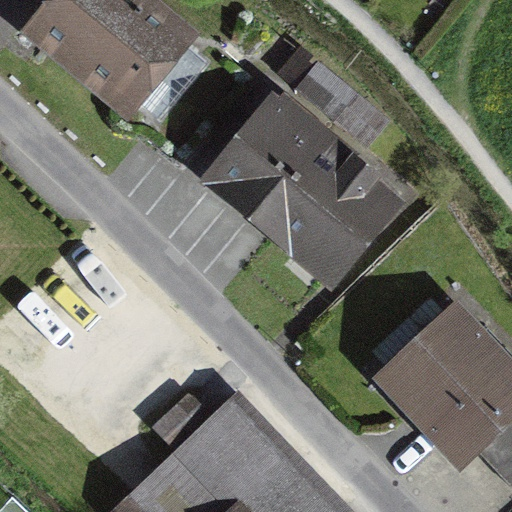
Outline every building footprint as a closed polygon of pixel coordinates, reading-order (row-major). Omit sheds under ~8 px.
[(52,0),(33,23),(126,100),(129,96),(148,112),(195,54),(176,39),(177,38),(131,0),(52,0)] [(282,100),(218,177),(331,271),(383,207),(365,192),(377,178),(282,100)] [(388,382),(458,457),(471,445),(511,488),(511,375),(458,317),(388,382)] [(176,449),(211,413),(189,391),(154,428),(176,449)] [(117,511),(334,511),(291,467),(287,472),(227,409),(117,511)]
